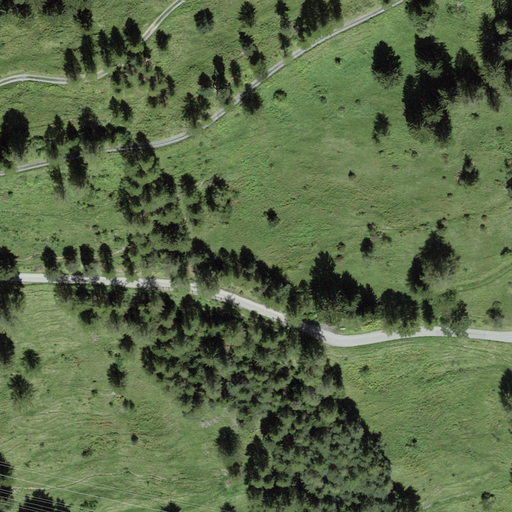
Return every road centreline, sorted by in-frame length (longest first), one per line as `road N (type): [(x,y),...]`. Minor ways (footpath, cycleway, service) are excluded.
road 1 (unclassified): [(511,335),(414,326),(340,336),(199,284),(0,275)]
road 2 (track): [(0,170),(149,152),(199,129),(398,0)]
road 3 (track): [(181,0),(136,44),(91,72),(0,85)]
